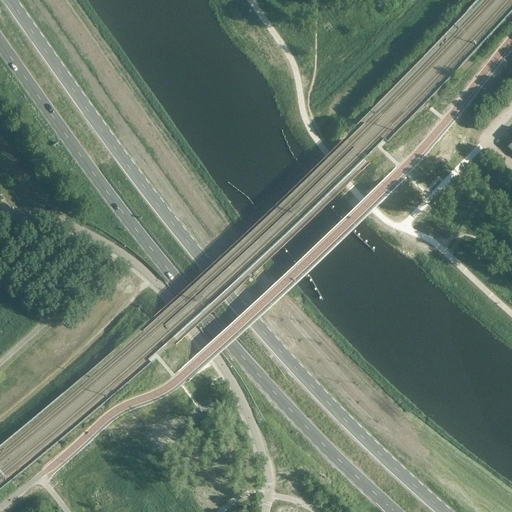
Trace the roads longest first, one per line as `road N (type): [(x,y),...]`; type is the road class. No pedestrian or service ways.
road 1 (trunk): [(443,511),(359,436),(207,269),(10,0)]
road 2 (trunk): [(0,45),(210,323),(395,511)]
road 3 (unclassified): [(264,511),(267,482),(242,406),(168,300),(54,220),(0,216)]
road 4 (unknown): [(146,278),(0,416)]
